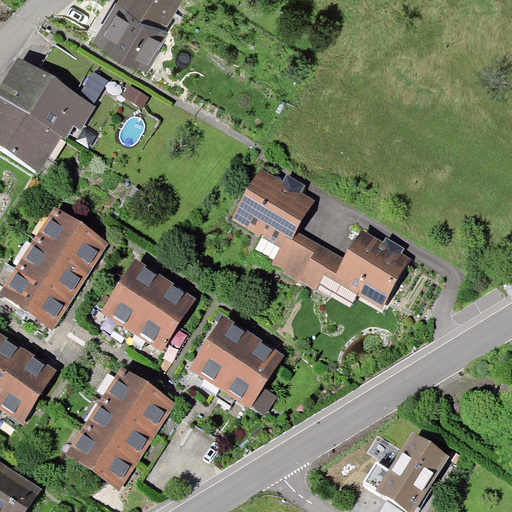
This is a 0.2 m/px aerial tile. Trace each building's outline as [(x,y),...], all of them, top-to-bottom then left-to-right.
[(175,0),(119,0),(118,2),(158,26),(175,0)] [(28,129),(31,124),(50,136),(59,121),(77,132),(90,110),(72,100),(74,96),(60,88),(58,91),(18,67),(0,94),(0,105),(6,109),(3,114),(28,129)] [(56,140),(50,136),(31,124),(28,129),(3,114),(6,109),(0,105),(0,154),(34,176),(56,140)] [(273,268),(300,284),(317,254),(291,239),(308,208),(259,179),(234,222),(263,239),(269,237),(285,246),(273,268)] [(335,197),(356,210),(365,196),(344,183),(335,197)] [(54,218),(37,246),(84,276),(101,248),(54,218)] [(404,266),(360,240),(344,269),(317,254),(300,284),(315,292),(318,287),(351,306),(357,295),(380,308),(404,266)] [(66,303),(84,276),(37,246),(19,272),(66,303)] [(193,300),(183,293),(180,299),(162,287),(165,282),(157,277),(153,282),(134,270),(104,318),(159,353),(193,300)] [(49,330),(66,303),(19,272),(2,300),(49,330)] [(281,356),(271,350),(268,356),(250,344),(253,339),(245,334),(242,339),(223,327),(192,375),(247,410),(281,356)] [(40,371),(35,368),(4,348),(7,343),(0,338),(0,412),(19,425),(53,371),(44,365),(40,371)] [(121,378),(103,406),(150,436),(168,408),(121,378)] [(511,387),(501,384),(496,398),(485,394),(480,408),(507,417),(511,403),(511,387)] [(133,463),(150,436),(103,406),(86,433),(133,463)] [(115,490),(133,463),(86,433),(68,460),(115,490)] [(411,511),(442,465),(412,446),(377,500),(395,511),(411,511)] [(0,511),(26,511),(36,497),(0,473),(0,511)]
